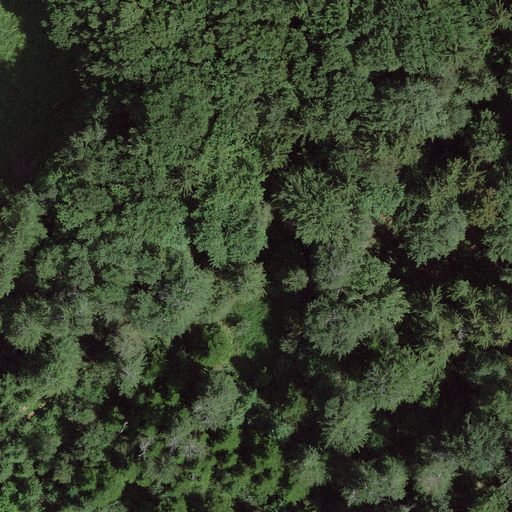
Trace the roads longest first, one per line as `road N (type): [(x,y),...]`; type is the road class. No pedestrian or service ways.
road 1 (track): [(0,437),(149,291),(347,0)]
road 2 (track): [(128,61),(167,110),(239,156)]
